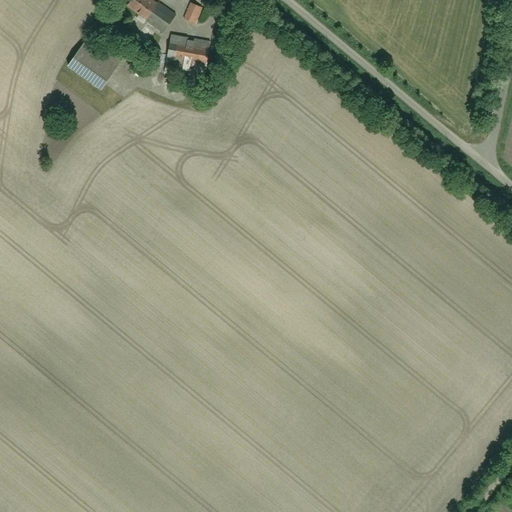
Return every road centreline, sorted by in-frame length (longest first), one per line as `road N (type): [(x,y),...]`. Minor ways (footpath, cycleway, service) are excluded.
road 1 (unclassified): [(485,155),(294,0)]
road 2 (unclassified): [(511,36),(485,155)]
